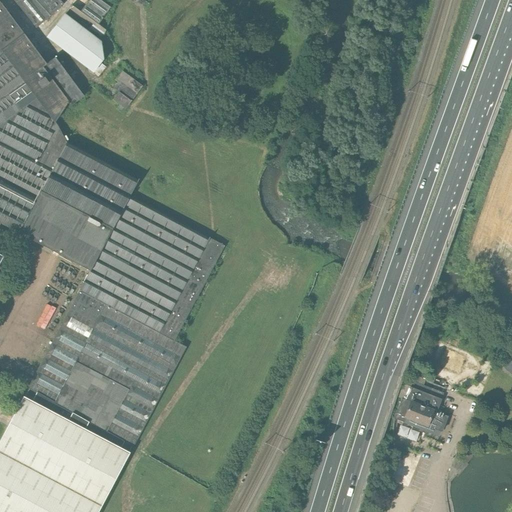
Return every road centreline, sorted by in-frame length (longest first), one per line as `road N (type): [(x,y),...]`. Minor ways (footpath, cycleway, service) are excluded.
road 1 (motorway): [(492,0),(317,511)]
road 2 (motorway): [(341,511),(511,12)]
